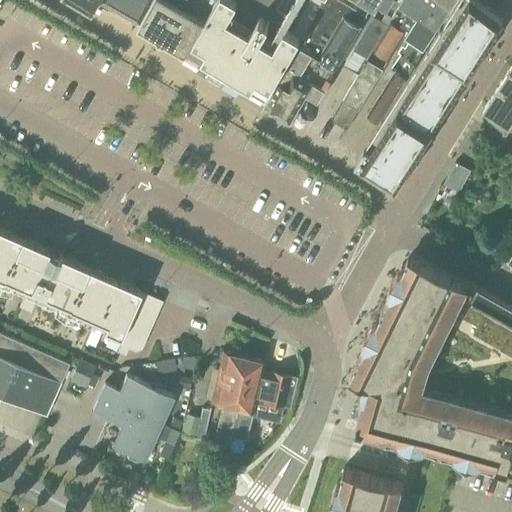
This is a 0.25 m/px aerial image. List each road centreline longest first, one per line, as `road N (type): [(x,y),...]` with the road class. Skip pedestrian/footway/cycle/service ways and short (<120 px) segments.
road 1 (residential): [(396,229),(405,212),(57,0)]
road 2 (residential): [(316,341),(0,197)]
road 3 (residential): [(257,511),(324,401),(327,369),(316,341)]
road 4 (residential): [(316,341),(333,330),(396,229)]
road 5 (residential): [(511,292),(396,229)]
